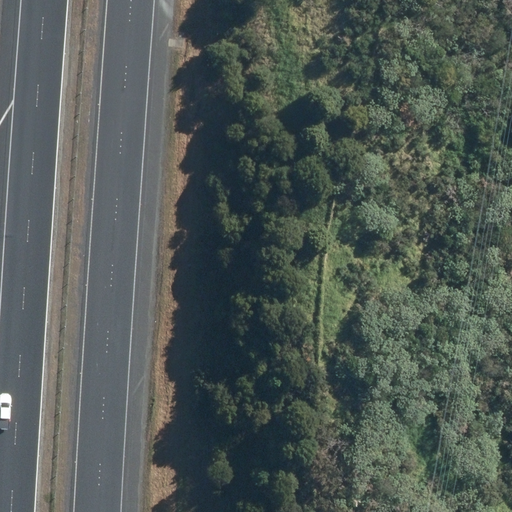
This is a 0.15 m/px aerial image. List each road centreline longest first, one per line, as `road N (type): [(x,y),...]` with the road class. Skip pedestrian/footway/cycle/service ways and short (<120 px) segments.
road 1 (motorway): [(10,511),(43,0)]
road 2 (motorway): [(131,0),(98,511)]
